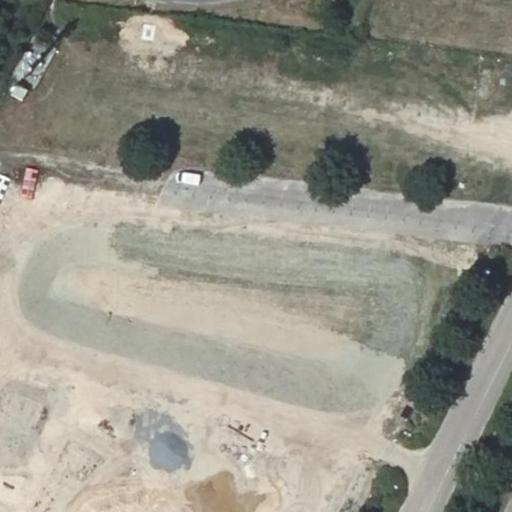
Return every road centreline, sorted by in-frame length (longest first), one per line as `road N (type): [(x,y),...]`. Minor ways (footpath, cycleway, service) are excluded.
road 1 (unknown): [(16,511),(109,323),(274,394),(365,218)]
road 2 (unknown): [(481,231),(319,511)]
